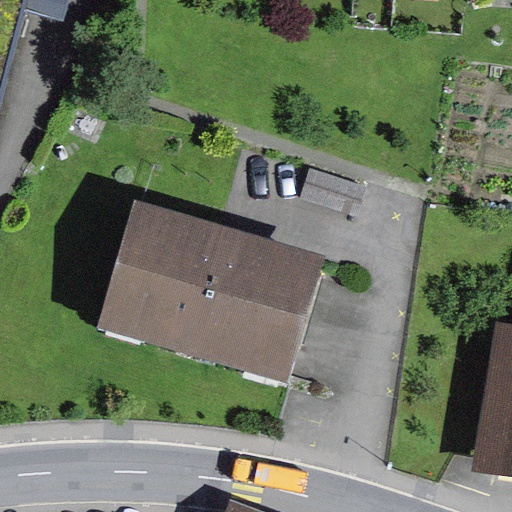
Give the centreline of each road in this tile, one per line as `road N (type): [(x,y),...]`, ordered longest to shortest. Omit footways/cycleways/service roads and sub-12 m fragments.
road 1 (secondary): [(0,477),(121,471),(212,478)]
road 2 (secondary): [(212,478),(360,511)]
